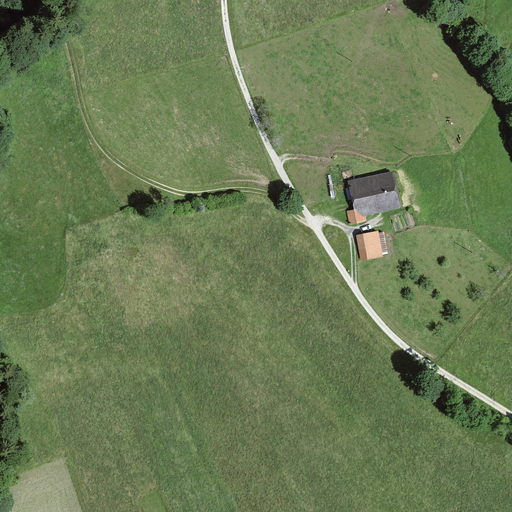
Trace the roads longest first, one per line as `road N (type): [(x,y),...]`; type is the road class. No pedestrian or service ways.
road 1 (track): [(511,416),(405,343),(349,277),(275,161),(232,50),(224,0)]
road 2 (track): [(314,222),(265,194),(169,193),(119,165),(90,129),(48,0)]
